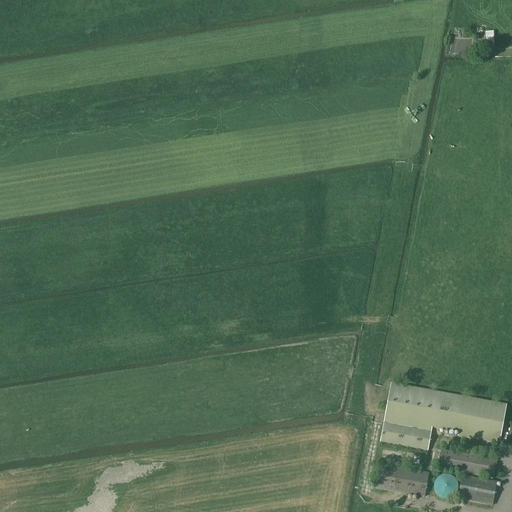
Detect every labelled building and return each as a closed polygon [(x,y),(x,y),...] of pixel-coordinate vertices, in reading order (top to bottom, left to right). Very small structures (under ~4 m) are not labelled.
[(493,32),(485,33),(486,48),(494,48),(493,38),(493,37),(493,32)] [(500,444),(504,423),(507,405),(391,384),(380,443),(428,452),(432,429),(459,434),(458,437),(500,444)] [(441,449),(438,469),(493,479),(497,459),(441,449)] [(424,498),(429,473),(379,464),(374,489),(424,498)] [(458,488),(458,487),(458,486),(458,485),(457,484),(457,483),(457,482),(456,481),(456,480),(455,479),(454,479),(453,478),(453,477),(452,477),(451,476),(450,476),(448,475),(447,475),(446,475),(444,475),(443,476),(441,476),(440,477),(439,477),(438,478),(437,479),(436,479),(436,480),(435,481),(435,482),(434,483),(434,484),(434,485),(434,486),(434,487),(434,488),(434,489),(434,490),(434,491),(435,492),(435,493),(436,494),(436,495),(437,496),(438,496),(440,498),(442,499),(443,499),(444,499),(446,499),(448,499),(449,499),(451,498),(452,498),(453,497),(453,496),(454,496),(455,495),(456,494),(456,493),(457,492),(457,491),(457,490),(458,489),(458,488)] [(492,506),(496,482),(462,476),(458,500),(492,506)]
